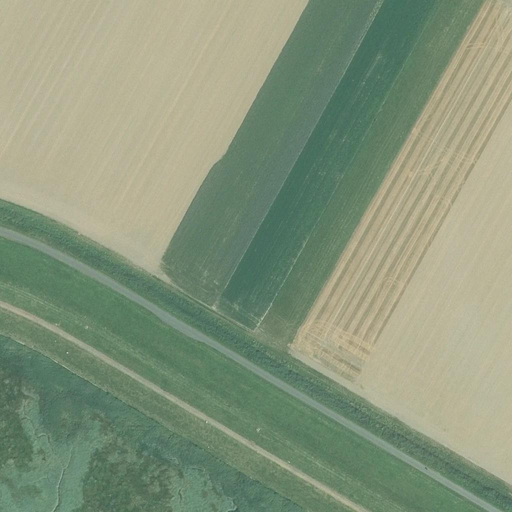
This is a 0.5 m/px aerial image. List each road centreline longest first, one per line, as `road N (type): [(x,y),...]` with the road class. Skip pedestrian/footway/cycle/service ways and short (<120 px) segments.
road 1 (unclassified): [(493,511),(102,279),(0,231)]
road 2 (track): [(362,511),(0,304)]
